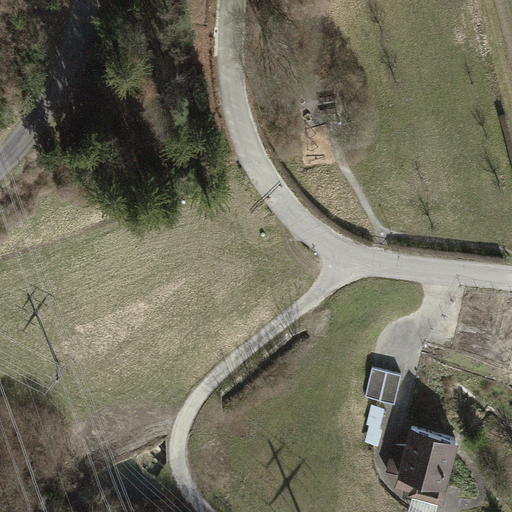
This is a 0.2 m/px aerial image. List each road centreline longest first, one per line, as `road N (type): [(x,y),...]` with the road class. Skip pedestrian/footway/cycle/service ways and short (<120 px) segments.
road 1 (tertiary): [(511,276),(361,258),(301,222),(248,142),(227,68),(232,0)]
road 2 (track): [(213,511),(190,489),(177,456),(180,416),(217,372),(361,258)]
road 3 (tertiary): [(88,0),(50,117),(0,173)]
